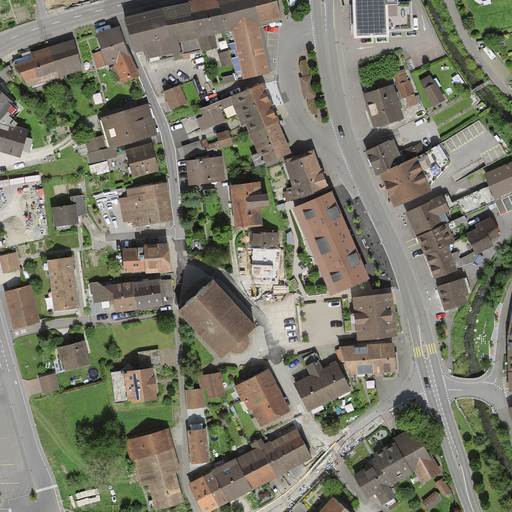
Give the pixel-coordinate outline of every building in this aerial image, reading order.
[(44,0),(48,11),(88,0),(44,0)] [(204,0),(190,3),(202,52),(202,54),(217,49),(214,36),(226,33),(216,0),(204,0)] [(216,0),(226,33),(232,32),(244,82),(271,75),(269,69),(260,28),(253,0),(216,0)] [(276,0),(253,0),(260,28),(268,26),(282,22),(276,0)] [(349,0),(351,36),(383,34),(383,32),(409,30),(408,2),(394,2),(393,0),(349,0)] [(190,3),(163,10),(170,39),(177,37),(183,60),(191,59),(190,55),(202,52),(190,3)] [(140,16),(126,20),(138,51),(143,50),(148,63),(173,57),(175,62),(183,60),(177,37),(170,39),(163,10),(140,16)] [(102,50),(92,53),(98,69),(115,63),(121,81),(139,75),(122,26),(97,35),(102,50)] [(72,39),(47,47),(57,79),(82,71),(72,39)] [(47,47),(27,53),(30,60),(12,65),(27,88),(57,79),(47,47)] [(316,112),(306,61),(300,62),(303,78),(299,79),(303,99),(307,98),(310,113),(316,112)] [(401,69),(390,73),(399,99),(403,98),(406,108),(416,104),(408,81),(406,82),(401,69)] [(427,75),(417,82),(433,106),(443,99),(427,75)] [(263,85),(231,97),(234,105),(242,125),(246,124),(249,133),(278,121),(263,85)] [(391,85),(361,95),(372,128),(402,119),(391,85)] [(180,86),(164,92),(170,110),(187,105),(180,86)] [(0,91),(0,123),(8,114),(14,118),(11,120),(14,122),(22,111),(0,91)] [(231,97),(200,110),(203,117),(197,119),(203,132),(227,122),(222,110),(234,105),(231,97)] [(148,106),(101,120),(105,136),(109,150),(114,149),(157,135),(148,106)] [(0,123),(0,153),(20,159),(23,152),(28,154),(32,141),(27,139),(29,131),(17,127),(18,126),(14,122),(11,120),(14,118),(8,114),(0,123)] [(278,121),(249,133),(258,154),(251,157),(255,168),(264,164),(265,166),(292,155),(278,121)] [(229,131),(217,135),(221,148),(234,145),(229,131)] [(105,136),(85,142),(91,164),(116,157),(114,149),(109,150),(105,136)] [(207,139),(182,147),(186,159),(211,150),(207,139)] [(389,140),(365,151),(377,175),(400,164),(389,140)] [(152,143),(127,150),(134,179),(160,173),(152,143)] [(298,157),(286,162),(287,165),(285,167),(293,187),(288,189),(293,204),(329,192),(314,151),(298,157)] [(400,164),(377,175),(393,207),(429,189),(413,157),(400,164)] [(223,158),(186,163),(189,186),(226,182),(223,158)] [(108,162),(93,164),(94,174),(110,172),(108,162)] [(511,172),(508,164),(482,176),(487,187),(491,197),(511,188),(511,172)] [(268,195),(260,196),(258,182),(231,185),(236,228),(263,224),(261,208),(270,207),(268,195)] [(168,184),(127,190),(128,198),(121,199),(124,221),(133,220),(134,227),(174,221),(168,184)] [(491,197),(487,187),(454,201),(460,216),(494,202),(491,197)] [(349,238),(330,194),(299,207),(318,251),(349,238)] [(447,194),(404,215),(415,237),(446,225),(444,212),(455,208),(447,194)] [(72,206),(52,209),(55,228),(79,224),(78,217),(88,216),(86,196),(71,198),(72,206)] [(465,234),(466,236),(474,253),(485,250),(489,244),(489,242),(493,240),(491,236),(498,233),(490,217),(473,224),(476,229),(465,234)] [(446,225),(415,237),(423,255),(446,245),(453,242),(446,225)] [(249,233),(248,247),(275,249),(278,250),(277,233),(249,233)] [(446,245),(456,270),(471,264),(474,253),(466,236),(453,242),(446,245)] [(368,282),(349,238),(318,251),(337,295),(368,282)] [(138,249),(124,250),(125,274),(145,273),(145,275),(171,273),(170,244),(138,246),(138,249)] [(446,245),(423,255),(433,279),(456,270),(446,245)] [(275,249),(248,247),(245,284),(271,287),(275,249)] [(14,252),(0,256),(0,266),(2,273),(19,268),(14,252)] [(48,261),(51,286),(75,283),(72,258),(48,261)] [(172,278),(132,283),(136,311),(165,307),(163,298),(175,297),(172,278)] [(461,278),(436,288),(444,310),(470,300),(461,278)] [(136,311),(132,283),(102,286),(96,282),(87,283),(89,295),(91,295),(92,302),(114,301),(115,313),(136,311)] [(75,283),(51,286),(55,312),(79,308),(75,283)] [(213,283),(179,317),(222,361),(231,354),(234,356),(239,356),(244,353),(247,350),(250,346),(250,342),(248,339),(257,329),(213,283)] [(29,286),(4,292),(13,329),(38,323),(29,286)] [(393,288),(353,292),(357,338),(397,334),(393,288)] [(395,341),(340,346),(349,373),(399,370),(395,341)] [(85,342),(58,349),(61,360),(63,359),(65,371),(90,365),(87,350),(85,342)] [(311,375),(297,381),(310,410),(352,391),(338,361),(323,368),(319,358),(306,364),(311,375)] [(123,372),(111,373),(115,404),(132,402),(132,405),(156,402),(155,392),(157,392),(155,378),(153,378),(152,370),(133,373),(132,368),(129,365),(123,372)] [(266,367),(236,383),(247,403),(250,401),(262,425),(289,411),(266,367)] [(220,371),(204,374),(209,398),(225,394),(220,371)] [(56,374),(39,378),(43,394),(60,390),(56,374)] [(205,387),(186,388),(186,410),(206,409),(205,387)] [(209,427),(188,428),(190,463),(211,462),(209,427)] [(269,442),(285,472),(310,458),(295,427),(269,442)] [(169,428),(126,440),(132,462),(135,461),(141,484),(150,481),(155,500),(150,502),(152,511),(184,503),(176,474),(182,472),(169,428)] [(371,453),(375,460),(390,484),(413,470),(421,482),(438,472),(419,441),(408,439),(404,431),(391,438),(392,441),(371,453)] [(269,441),(258,446),(274,477),(285,472),(269,442),(269,441)] [(258,446),(234,458),(252,489),(274,477),(258,446)] [(234,458),(209,471),(228,501),(252,489),(234,458)] [(375,460),(351,476),(367,500),(373,495),(381,507),(394,499),(386,487),(390,484),(375,460)] [(209,471),(200,477),(218,507),(228,501),(209,471)] [(208,511),(218,507),(200,477),(188,484),(201,511),(208,511)] [(439,481),(422,493),(429,504),(447,493),(439,481)] [(348,511),(331,497),(317,511),(348,511)]
